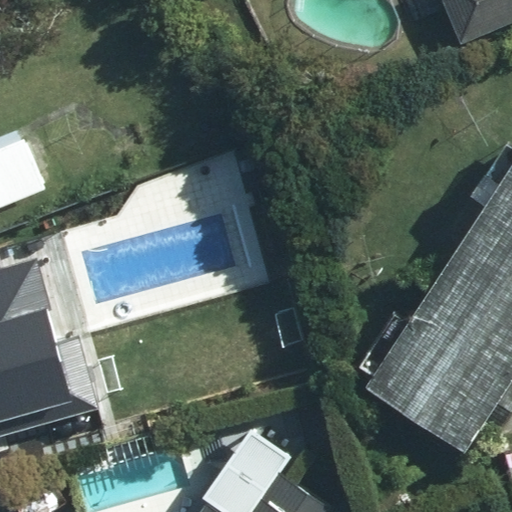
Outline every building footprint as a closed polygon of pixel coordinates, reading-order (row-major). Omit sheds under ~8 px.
[(511,19),(511,0),(442,0),(460,42),(511,19)] [(0,204),(40,189),(16,128),(0,134),(0,204)] [(511,375),(511,158),(363,386),(463,450),(511,375)] [(0,450),(152,405),(132,338),(38,366),(9,269),(0,271),(0,450)] [(335,511),(282,476),(293,460),(253,433),(197,511),(335,511)]
